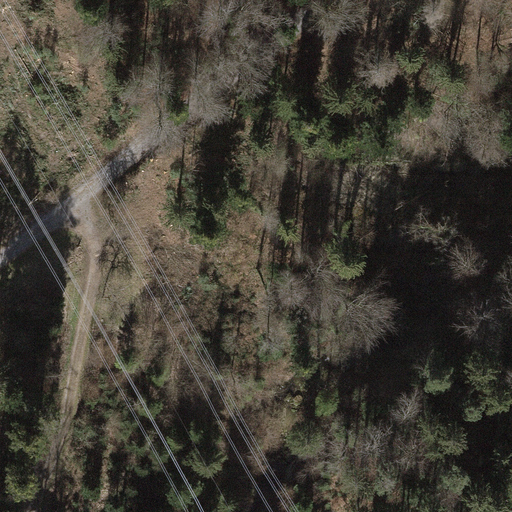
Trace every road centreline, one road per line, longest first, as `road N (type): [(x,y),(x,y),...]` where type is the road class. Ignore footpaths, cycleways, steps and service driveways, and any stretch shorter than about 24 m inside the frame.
road 1 (track): [(0,260),(324,0)]
road 2 (track): [(87,191),(94,298),(58,449),(31,511)]
